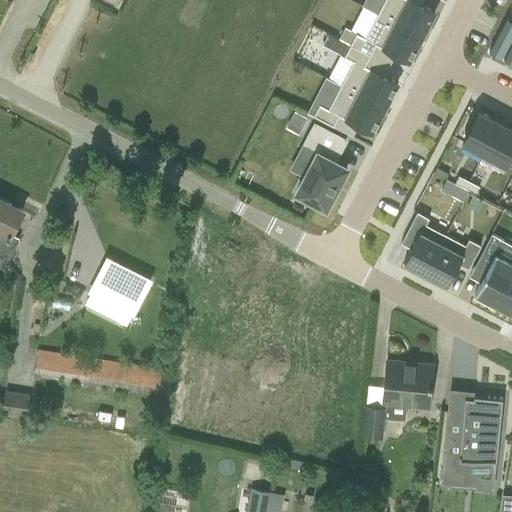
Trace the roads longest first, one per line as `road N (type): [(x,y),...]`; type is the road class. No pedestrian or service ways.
road 1 (unclassified): [(334,255),(0,86)]
road 2 (residential): [(443,62),(334,255)]
road 3 (unclassified): [(511,346),(334,255)]
